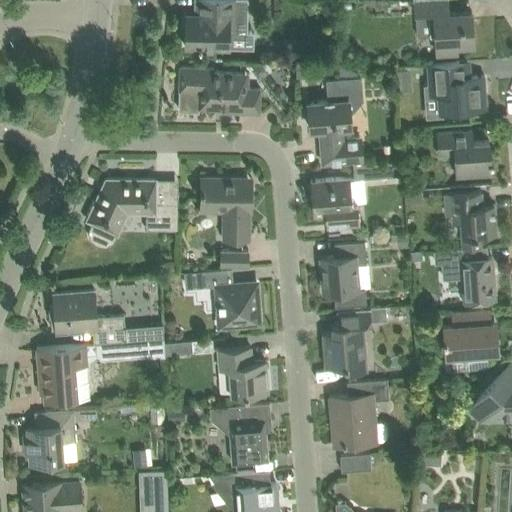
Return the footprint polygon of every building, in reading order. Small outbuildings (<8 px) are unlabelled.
[(248,0),(198,0),(198,13),(186,12),(185,45),(230,47),(230,30),(248,31),(248,0)] [(436,34),(437,52),(457,51),(457,45),(474,43),(472,10),(449,12),(447,0),(415,0),(416,13),(429,12),(431,34),(436,34)] [(460,60),(440,62),(428,63),(430,95),(438,94),(439,110),(487,107),(485,75),(461,76),(460,60)] [(298,61),(297,76),(318,76),(318,62),(298,61)] [(340,64),(340,75),(358,75),(358,64),(340,64)] [(181,66),(180,90),(179,109),(199,110),(199,106),(229,107),(228,110),(260,112),(261,88),(248,87),(249,72),(215,70),(215,67),(181,66)] [(410,69),(398,70),(399,90),(411,89),(410,69)] [(328,99),(309,101),(311,129),(323,128),(323,138),(321,138),(323,162),(343,160),(363,159),(361,136),(345,137),(345,127),(352,126),(351,111),(350,97),(363,96),(362,77),(326,80),(328,99)] [(472,129),(452,130),(438,131),(439,153),(456,152),(457,175),(492,172),(490,140),(473,141),(472,129)] [(354,164),(355,178),(404,174),(403,160),(354,164)] [(331,178),(311,179),(314,213),(326,212),(327,224),(342,223),(360,221),(359,202),(353,203),(351,176),(331,178)] [(97,244),(106,245),(114,241),(128,211),(147,211),(147,229),(179,229),(179,202),(156,202),(157,178),(107,177),(88,218),(93,221),(89,229),(91,238),(97,244)] [(201,209),(222,209),(222,238),(249,238),(250,209),(252,209),(253,177),(202,177),(201,209)] [(405,189),(406,201),(422,200),(421,188),(405,189)] [(464,247),(481,245),(480,234),(497,232),(494,202),(482,203),(481,189),(461,191),(445,192),(447,210),(453,210),(454,220),(462,219),(464,247)] [(407,232),(397,233),(398,247),(408,246),(407,232)] [(365,240),(355,241),(335,242),(336,255),(321,256),(324,291),(335,290),(336,305),(367,303),(365,287),(359,287),(357,263),(367,262),(365,240)] [(450,248),(435,249),(436,262),(443,262),(444,278),(464,276),(465,299),(475,298),(495,296),(492,256),(486,257),(485,245),(481,245),(464,247),(450,248)] [(222,265),(249,265),(249,249),(222,249),(222,265)] [(423,250),(410,251),(411,259),(423,259),(423,250)] [(233,267),(213,269),(201,270),(202,286),(217,284),(220,324),(260,321),(257,281),(234,283),(233,267)] [(93,328),(95,342),(165,336),(164,322),(126,325),(125,312),(97,315),(95,288),(54,291),(55,303),(50,304),(52,328),(57,328),(57,331),(93,328)] [(371,306),(358,308),(338,309),(339,323),(333,323),(333,331),(323,331),(326,366),(349,364),(349,370),(368,369),(364,322),(372,322),(371,306)] [(453,322),(443,323),(446,355),(478,352),(488,351),(489,363),(499,351),(500,351),(498,319),(492,319),(491,307),(471,308),(452,310),(453,322)] [(165,336),(95,342),(96,359),(165,353),(165,336)] [(213,337),(193,339),(194,351),(214,349),(213,337)] [(57,345),(37,347),(41,392),(44,392),(45,400),(65,399),(91,397),(88,353),(95,353),(95,342),(87,343),(57,345)] [(251,345),(231,346),(219,347),(221,368),(231,368),(233,393),(268,391),(266,359),(252,360),(251,345)] [(511,358),(480,393),(467,407),(480,419),(511,418),(511,358)] [(381,420),(374,420),(373,399),(390,398),(388,377),(348,380),(349,393),(330,395),(331,409),(333,409),(336,444),(381,440),(386,437),(388,433),(387,425),(384,421),(381,420)] [(270,401),(251,402),(211,405),(212,417),(231,434),(233,462),(269,459),(266,423),(272,417),(270,401)] [(164,405),(151,406),(153,422),(165,421),(164,405)] [(28,432),(24,432),(26,452),(30,452),(31,462),(51,461),(64,460),(78,458),(77,440),(75,408),(55,409),(35,411),(37,425),(28,426),(28,432)] [(180,409),(168,409),(169,420),(180,419),(180,409)] [(146,449),(133,450),(135,465),(148,464),(146,449)] [(341,453),(342,470),(372,467),(371,451),(341,453)] [(270,469),(250,470),(214,473),(215,485),(236,511),(279,511),(277,482),(271,482),(270,469)] [(62,480),(44,481),(24,483),(26,511),(64,511),(64,508),(82,507),(80,480),(62,481),(62,480)] [(357,511),(346,501),(336,502),(337,511),(357,511)]
